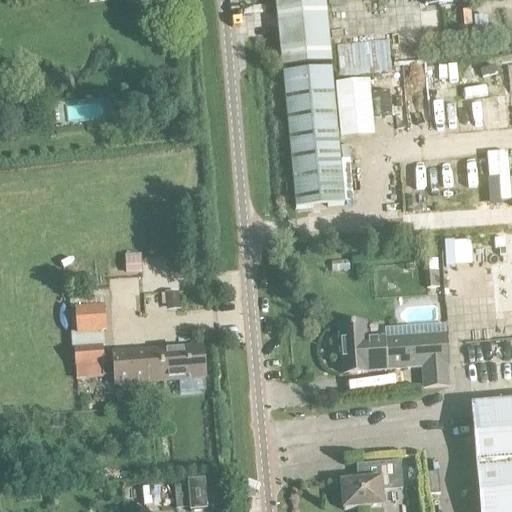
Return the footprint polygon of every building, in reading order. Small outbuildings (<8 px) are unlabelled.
[(380,1),(379,0),(277,0),(284,68),(332,63),(325,0),(332,0),(333,5),(380,1)] [(472,28),(470,12),(462,13),(464,29),(472,28)] [(497,27),(471,30),(472,42),(499,38),(497,27)] [(333,72),(285,77),(298,210),(345,206),(339,134),(334,84),(333,72)] [(151,110),(173,101),(169,92),(147,101),(151,110)] [(300,244),(309,243),(309,235),(299,236),(300,244)] [(127,274),(144,274),(143,255),(126,256),(127,274)] [(426,290),(439,290),(438,272),(425,273),(426,290)] [(168,312),(182,310),(180,291),(167,292),(168,312)] [(77,310),(70,310),(75,367),(103,365),(100,330),(106,330),(104,306),(77,310)] [(362,328),(342,329),(346,376),(378,374),(378,372),(420,369),(421,390),(447,388),(448,388),(447,380),(446,338),(364,344),(362,328)] [(115,365),(103,366),(104,378),(116,377),(117,386),(185,381),(204,379),(201,347),(196,347),(185,348),(114,354),(115,365)] [(511,511),(511,406),(474,409),(482,511),(511,511)] [(366,483),(341,485),(343,511),(344,511),(384,508),(381,482),(402,480),(400,464),(365,467),(366,483)] [(430,496),(440,495),(438,473),(427,474),(430,496)] [(179,511),(223,509),(221,483),(177,486),(179,511)]
